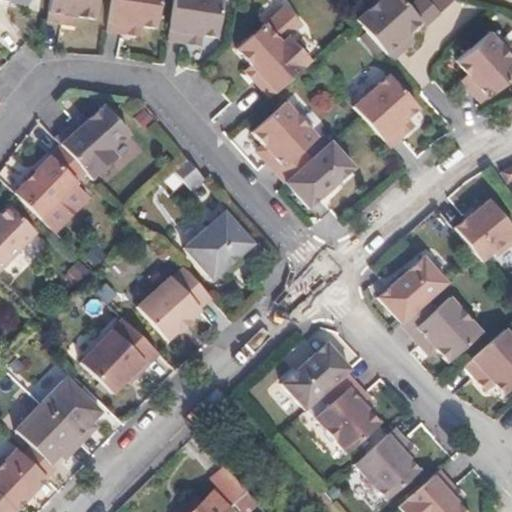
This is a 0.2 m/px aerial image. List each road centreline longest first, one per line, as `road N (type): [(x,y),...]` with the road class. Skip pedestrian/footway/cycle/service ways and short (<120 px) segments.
road 1 (residential): [(0,140),(57,74),(166,86),(325,283)]
road 2 (residential): [(74,511),(251,338),(325,283)]
road 3 (residential): [(325,283),(442,411),(477,431),(511,469)]
road 4 (residential): [(511,134),(472,152),(325,283)]
